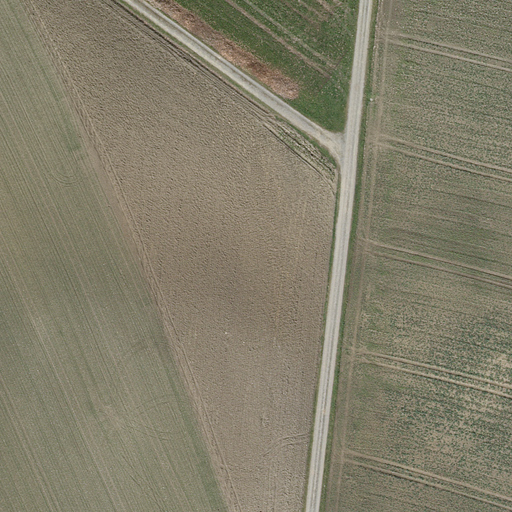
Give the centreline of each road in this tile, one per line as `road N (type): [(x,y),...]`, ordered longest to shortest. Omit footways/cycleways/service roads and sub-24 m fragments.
road 1 (track): [(313,511),(367,0)]
road 2 (track): [(351,157),(137,0)]
